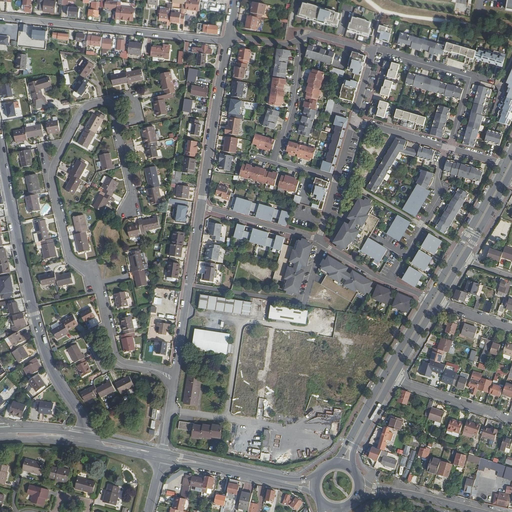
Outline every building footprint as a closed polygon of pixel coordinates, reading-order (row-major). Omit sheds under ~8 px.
[(26,5),(26,9),(26,12),(33,12),(33,6),(32,6),(32,0),(24,0),(24,5),(26,5)] [(186,10),(200,11),(201,0),(187,0),(187,4),(186,10)] [(58,3),(42,1),(41,6),(41,10),(56,12),(58,3)] [(111,1),(107,1),(106,2),(105,7),(110,8),(110,10),(113,10),(113,8),(117,8),(117,4),(111,3),(111,1)] [(336,10),(327,7),(326,8),(318,5),(309,2),(308,3),(304,1),(302,7),(300,7),(298,14),(304,16),(304,18),(307,19),(310,10),(313,11),(310,20),(314,21),(314,20),(321,22),(321,23),(325,24),(327,15),(331,16),(328,25),(331,26),(332,24),(338,26),(340,18),(341,19),(343,12),(336,10)] [(90,9),(89,16),(99,17),(100,10),(99,10),(100,7),(101,3),(93,2),(92,9),(90,9)] [(266,5),(253,2),(251,13),(264,15),(266,5)] [(79,11),(80,8),(70,7),(70,10),(69,10),(69,15),(71,15),(71,16),(80,17),(80,12),(79,11)] [(117,16),(116,19),(127,20),(127,18),(134,19),(135,9),(118,7),(117,16)] [(168,25),(171,25),(171,19),(169,19),(170,9),(166,8),(166,10),(161,10),(160,18),(168,19),(168,22),(168,25)] [(253,16),(248,16),(245,28),(256,31),(258,18),(253,17),(253,16)] [(181,18),(172,17),(171,19),(171,25),(180,27),(181,18)] [(194,28),(195,18),(187,17),(186,27),(194,28)] [(370,35),(372,36),(374,29),(370,28),(371,23),(367,22),(367,21),(358,18),(357,19),(353,17),(351,24),(350,23),(348,29),(357,31),(359,25),(362,25),(360,34),(363,35),(363,33),(370,35)] [(197,33),(200,34),(201,32),(219,34),(220,27),(209,25),(209,24),(199,23),(197,33)] [(379,40),(382,41),(383,39),(389,41),(391,34),(390,34),(392,29),(387,28),(388,26),(384,25),(383,27),(380,26),(378,32),(381,33),(379,40)] [(46,30),(44,30),(37,29),(37,31),(36,33),(34,33),(34,42),(37,42),(38,37),(44,38),(45,34),(47,34),(47,30),(46,30)] [(67,41),(68,33),(54,32),(53,36),(59,36),(58,40),(67,41)] [(85,44),(88,44),(89,36),(86,36),(86,34),(78,33),(77,41),(85,42),(85,44)] [(469,61),(473,62),(474,59),(474,57),(476,51),(447,42),(446,46),(401,33),(398,44),(402,45),(402,43),(403,44),(412,46),(413,46),(412,48),(420,50),(420,48),(430,51),(431,51),(430,53),(438,55),(438,54),(444,55),(444,54),(448,55),(449,53),(449,52),(450,52),(452,52),(452,54),(451,59),(465,63),(467,56),(469,57),(468,58),(469,58),(469,59),(470,59),(469,61)] [(0,35),(0,44),(8,45),(8,43),(6,43),(7,37),(0,35)] [(102,37),(89,35),(89,36),(88,44),(101,46),(102,37)] [(126,40),(124,40),(121,40),(118,39),(117,49),(125,50),(126,40)] [(129,53),(143,55),(144,44),(130,42),(129,52),(129,53)] [(170,58),(171,46),(164,45),(164,49),(153,47),(152,56),(170,58)] [(208,55),(213,55),(214,50),(211,50),(209,49),(209,47),(204,46),(203,49),(194,48),(193,53),(197,53),(208,55)] [(318,48),(309,46),(306,57),(314,59),(318,48)] [(240,48),(239,60),(249,61),(251,50),(240,48)] [(326,51),(318,48),(314,59),(323,62),(326,51)] [(498,66),(502,67),(505,58),(501,57),(501,55),(498,54),(498,56),(494,54),(494,53),(491,52),(491,54),(487,52),(487,51),(484,50),(484,52),(480,50),(480,49),(477,48),(477,49),(476,51),(474,57),(477,58),(477,60),(481,61),(482,59),(484,60),(484,62),(488,63),(489,61),(491,62),(491,64),(495,65),(496,63),(498,64),(498,66)] [(290,51),(277,49),(276,58),(288,60),(288,56),(290,56),(290,51)] [(335,53),(326,51),(323,62),(332,64),(335,53)] [(359,82),(361,76),(359,75),(361,69),(363,70),(367,56),(353,52),(351,56),(348,65),(349,65),(348,70),(354,72),(353,73),(355,74),(353,81),(352,80),(351,82),(345,80),(344,85),(341,94),(342,94),(340,98),(348,101),(348,102),(353,103),(357,88),(356,88),(358,82),(359,82)] [(196,66),(207,67),(208,55),(197,53),(196,66)] [(16,69),(25,70),(27,55),(17,54),(16,69)] [(288,60),(276,58),(275,67),(287,69),(288,60)] [(86,59),(77,72),(81,75),(86,78),(95,65),(86,59)] [(400,65),(384,60),(382,68),(388,69),(390,70),(390,72),(388,72),(388,73),(387,72),(385,72),(384,76),(396,79),(400,65)] [(247,64),(237,63),(236,67),(235,67),(234,77),(244,79),(246,69),(247,69),(247,64)] [(287,69),(275,67),(274,76),(285,78),(287,69)] [(334,75),(343,77),(345,71),(331,67),(329,74),(334,75)] [(128,81),(129,84),(134,83),(133,81),(144,79),(141,68),(126,71),(128,81)] [(165,94),(175,92),(169,69),(158,71),(162,85),(163,85),(165,94)] [(196,82),(197,70),(188,69),(186,82),(196,82)] [(324,73),(313,69),(312,73),(312,74),(310,74),(309,78),(322,81),(324,73)] [(128,81),(126,71),(110,75),(113,85),(128,81)] [(499,118),(497,122),(510,126),(511,120),(511,119),(511,120),(511,118),(511,71),(507,83),(510,84),(508,88),(511,89),(507,97),(505,96),(504,99),(503,99),(501,102),(503,103),(502,105),(501,105),(500,108),(501,109),(500,111),(498,114),(499,114),(497,118),(499,118)] [(460,100),(464,89),(459,88),(459,87),(453,85),(452,86),(444,83),(444,82),(437,80),(437,81),(436,81),(428,79),(428,78),(421,75),(421,76),(421,77),(417,76),(417,75),(417,74),(414,73),(413,74),(413,75),(409,73),(405,84),(460,100)] [(87,84),(90,81),(86,78),(81,75),(78,78),(80,79),(73,89),(75,91),(74,93),(74,94),(77,96),(78,96),(80,94),(82,96),(89,86),(87,84)] [(273,78),(272,87),(284,89),(284,85),(286,85),(286,80),(285,79),(285,78),(274,76),(274,78),(273,78)] [(322,81),(309,78),(308,81),(310,82),(309,83),(308,87),(319,90),(322,81)] [(378,94),(389,97),(393,82),(379,78),(377,85),(382,87),(384,87),(383,89),(382,90),(381,90),(379,90),(378,94)] [(242,98),(245,82),(233,81),(232,85),(233,86),(232,92),(233,93),(232,96),(242,98)] [(39,84),(39,82),(31,84),(35,101),(43,99),(41,90),(43,89),(41,84),(39,84)] [(207,97),(209,89),(193,85),(191,93),(207,97)] [(463,144),(474,147),(483,116),(481,115),(489,89),(480,86),(478,91),(477,91),(475,98),(476,98),(473,109),(472,109),(470,116),(471,116),(471,117),(469,125),(468,125),(466,132),(467,132),(466,136),(465,136),(464,136),(463,139),(465,140),(463,144)] [(284,89),(272,87),(271,96),(284,98),(285,92),(283,92),(284,89)] [(308,87),(307,91),(308,91),(308,93),(306,98),(307,98),(317,101),(320,90),(319,90),(308,87)] [(163,99),(162,95),(154,97),(155,101),(154,101),(157,116),(167,114),(164,99),(163,99)] [(284,98),(271,96),(269,105),(281,107),(282,103),(283,103),(284,98)] [(317,101),(307,98),(306,98),(304,107),(306,108),(315,110),(317,101)] [(325,113),(331,115),(336,100),(329,98),(325,113)] [(190,114),(192,100),(184,99),(181,112),(190,114)] [(242,101),(231,99),(229,113),(239,115),(241,114),(241,112),(240,111),(242,101)] [(374,115),(384,118),(389,103),(377,100),(375,104),(378,105),(380,105),(380,106),(381,106),(381,109),(378,108),(371,106),(368,117),(374,118),(374,115)] [(7,119),(17,117),(14,102),(3,105),(7,119)] [(439,105),(430,135),(441,138),(442,134),(443,134),(444,134),(446,127),(445,127),(444,127),(447,119),(447,120),(448,120),(450,113),(449,113),(449,112),(450,109),(439,105)] [(306,108),(303,117),(314,120),(317,111),(315,110),(306,108)] [(280,112),(269,109),(266,117),(277,121),(280,112)] [(426,118),(397,109),(394,120),(398,122),(399,119),(399,118),(400,119),(400,118),(402,119),(402,120),(401,126),(415,130),(416,124),(417,123),(419,124),(420,124),(419,128),(423,129),(426,118)] [(93,114),(85,128),(86,128),(96,133),(103,120),(104,120),(106,116),(99,112),(97,116),(93,114)] [(321,170),(333,174),(335,167),(332,166),(333,164),(335,165),(337,158),(335,157),(336,155),(338,156),(340,149),(338,148),(338,146),(341,147),(343,140),(340,139),(341,137),(343,137),(345,131),(343,130),(343,128),(346,128),(348,122),(345,121),(346,118),(336,116),(335,121),(334,125),(335,125),(324,161),(322,167),(321,170)] [(241,119),(230,117),(228,126),(228,129),(226,128),(225,133),(238,135),(241,119)] [(277,121),(266,117),(263,126),(275,129),(277,121)] [(303,117),(301,125),(312,128),(314,120),(303,117)] [(199,124),(200,120),(192,119),(192,123),(194,123),(192,135),(200,136),(201,124),(199,124)] [(58,121),(46,124),(48,134),(60,132),(58,121)] [(42,125),(25,128),(26,129),(27,138),(39,136),(39,137),(44,137),(42,125)] [(301,125),(298,134),(301,135),(309,137),(312,128),(301,125)] [(153,143),(158,142),(154,127),(143,129),(145,136),(144,137),(146,145),(153,143)] [(87,149),(96,133),(86,128),(78,143),(87,149)] [(27,138),(26,129),(14,132),(16,142),(28,140),(27,138)] [(489,143),(488,144),(495,146),(495,145),(496,144),(500,145),(503,134),(488,130),(485,141),(489,142),(489,143)] [(267,137),(255,134),(254,141),(253,144),(257,145),(256,147),(263,149),(267,137)] [(226,140),(225,140),(223,151),(236,153),(238,138),(227,137),(226,140)] [(275,140),(267,137),(263,149),(270,151),(270,149),(273,149),(275,140)] [(397,138),(367,188),(376,193),(400,152),(432,162),(435,151),(431,150),(432,148),(424,146),(424,148),(420,147),(419,151),(406,147),(408,141),(397,138)] [(198,147),(199,142),(189,141),(186,156),(197,157),(197,154),(198,154),(199,147),(198,147)] [(295,154),(298,144),(289,142),(287,151),(289,152),(288,154),(295,156),(295,154)] [(146,145),(143,145),(144,150),(146,149),(148,160),(158,158),(155,147),(154,147),(153,143),(146,145)] [(307,147),(298,144),(295,154),(298,154),(297,157),(304,159),(307,147)] [(316,149),(307,147),(304,159),(310,161),(311,158),(313,159),(316,149)] [(31,149),(19,151),(22,168),(32,166),(30,154),(32,154),(31,149)] [(100,156),(104,171),(116,169),(115,165),(113,165),(110,153),(100,156)] [(233,156),(221,154),(220,159),(221,159),(219,169),(230,171),(233,156)] [(194,175),(196,160),(186,158),(183,173),(194,175)] [(71,170),(69,174),(72,175),(80,180),(87,165),(78,160),(73,171),(71,170)] [(449,162),(447,161),(444,172),(480,182),(484,170),(480,169),(480,170),(472,168),(472,167),(473,166),(466,164),(466,165),(465,166),(458,164),(458,163),(458,162),(450,160),(450,161),(449,162)] [(243,165),(240,176),(248,179),(252,167),(252,166),(248,165),(248,166),(246,166),(243,165)] [(160,187),(161,187),(156,167),(146,169),(150,189),(160,187)] [(255,168),(252,167),(248,179),(257,181),(261,168),(257,167),(257,169),(255,168)] [(265,169),(261,168),(257,181),(266,183),(269,172),(266,171),(264,171),(265,169)] [(430,186),(433,182),(434,178),(432,177),(433,173),(422,170),(420,177),(417,183),(419,185),(426,189),(428,185),(430,186)] [(273,173),(269,172),(266,183),(275,186),(279,173),(275,172),(274,174),(273,173)] [(37,194),(40,194),(36,174),(26,176),(29,192),(32,191),(33,195),(37,194)] [(75,195),(82,181),(80,180),(72,175),(70,179),(71,179),(66,190),(75,195)] [(104,188),(103,192),(105,193),(113,197),(115,193),(113,192),(118,182),(108,176),(103,187),(104,188)] [(285,177),(282,176),(278,187),(287,190),(291,177),(287,176),(287,177),(285,177)] [(295,178),(291,177),(287,190),(296,192),(299,181),(296,180),(294,180),(295,178)] [(319,204),(324,205),(325,202),(323,202),(324,196),(326,196),(330,182),(316,178),(315,182),(312,191),(313,192),(311,196),(317,198),(316,201),(320,202),(319,204)] [(230,188),(219,185),(216,196),(223,197),(224,198),(224,199),(229,200),(232,192),(229,191),(230,188)] [(404,210),(415,216),(416,213),(417,213),(419,211),(418,210),(419,209),(421,207),(420,206),(424,201),(426,198),(425,198),(426,197),(427,197),(428,194),(429,191),(427,189),(426,189),(419,185),(404,210)] [(189,200),(190,187),(181,186),(179,186),(178,198),(189,200)] [(150,189),(146,191),(147,194),(148,194),(149,198),(151,205),(163,203),(160,187),(150,189)] [(436,229),(445,234),(469,194),(460,188),(457,192),(456,191),(452,197),(453,198),(454,199),(450,205),(449,205),(448,204),(444,211),(446,212),(442,219),(441,218),(440,218),(436,224),(438,225),(436,229)] [(113,197),(105,193),(104,196),(100,194),(94,206),(103,211),(110,200),(114,201),(115,198),(113,197)] [(33,195),(25,197),(29,213),(40,211),(37,198),(38,198),(37,194),(33,195)] [(293,202),(300,204),(302,197),(295,195),(293,202)] [(241,212),(245,201),(234,197),(231,204),(235,205),(233,211),(237,212),(237,211),(241,212)] [(346,224),(335,242),(339,245),(344,248),(348,250),(351,244),(362,250),(368,239),(369,239),(380,219),(367,212),(371,206),(370,205),(364,202),(360,199),(349,218),(353,220),(354,220),(355,222),(354,223),(356,224),(353,228),(351,227),(351,226),(349,225),(349,226),(346,224)] [(256,204),(245,201),(241,212),(246,214),(245,215),(249,216),(251,210),(254,211),(256,204)] [(267,207),(256,204),(254,211),(258,212),(256,218),(259,219),(260,217),(264,219),(267,207)] [(279,210),(267,207),(264,219),(268,220),(268,221),(271,222),(273,216),(277,217),(279,210)] [(174,225),(185,226),(187,211),(176,210),(174,225)] [(290,214),(279,210),(277,217),(280,218),(278,224),(282,225),(282,224),(287,225),(290,214)] [(77,235),(86,233),(88,232),(84,216),(73,218),(77,235)] [(399,216),(388,234),(399,241),(401,238),(401,237),(404,232),(405,232),(406,229),(406,228),(407,228),(409,225),(408,225),(410,222),(399,216)] [(139,221),(140,225),(141,231),(145,231),(146,232),(161,228),(158,217),(154,218),(154,219),(143,222),(143,220),(139,221)] [(35,222),(39,241),(41,241),(51,239),(50,235),(48,235),(45,220),(35,222)] [(222,224),(212,223),(210,224),(210,226),(211,228),(210,231),(210,235),(213,236),(212,240),(220,241),(222,224)] [(130,238),(142,235),(141,231),(140,225),(128,228),(130,238)] [(238,225),(234,236),(282,250),(285,238),(280,237),(281,236),(277,235),(276,241),(267,239),(269,233),(266,232),(266,233),(257,230),(257,229),(254,228),(252,234),(244,232),(246,226),(242,225),(242,226),(238,225)] [(173,244),(183,246),(185,233),(174,231),(173,244)] [(77,235),(76,235),(80,254),(90,251),(86,233),(77,235)] [(434,254),(442,241),(430,234),(428,238),(429,238),(425,244),(423,247),(434,254)] [(57,256),(53,238),(51,239),(41,241),(44,259),(57,256)] [(368,239),(362,250),(380,261),(387,250),(384,248),(383,248),(378,245),(378,244),(375,243),(374,243),(374,242),(371,240),(371,241),(368,239)] [(295,248),(283,244),(282,250),(277,266),(273,279),(286,282),(284,289),(287,290),(294,292),(298,293),(304,272),(303,272),(295,270),(294,270),(292,269),(292,268),(293,267),(291,266),(292,262),(295,263),(297,264),(297,263),(306,266),(312,245),(308,244),(301,242),(297,241),(295,248)] [(182,257),(183,246),(173,244),(171,256),(182,257)] [(218,261),(220,246),(210,244),(209,248),(208,247),(207,252),(206,259),(218,261)] [(511,247),(506,245),(504,252),(502,256),(511,259),(511,247)] [(2,249),(1,246),(0,246),(0,259),(8,258),(7,249),(2,249)] [(488,256),(501,261),(502,256),(504,252),(491,248),(488,256)] [(413,264),(424,270),(432,257),(420,251),(418,254),(419,255),(416,260),(415,260),(413,264)] [(133,272),(145,270),(142,254),(131,256),(134,268),(132,268),(133,272)] [(327,274),(321,284),(352,303),(358,292),(364,296),(366,292),(370,286),(372,283),(353,272),(351,276),(350,278),(348,277),(347,279),(343,277),(344,274),(345,274),(346,273),(345,272),(348,268),(329,257),(327,261),(323,267),(321,270),(327,274)] [(11,273),(9,259),(0,260),(0,273),(0,275),(11,273)] [(181,264),(181,260),(170,259),(168,277),(177,278),(178,278),(179,269),(180,270),(181,264)] [(216,264),(207,262),(206,271),(207,272),(207,274),(205,274),(203,274),(202,280),(213,282),(214,278),(217,278),(218,271),(215,271),(216,264)] [(415,287),(422,274),(411,267),(409,271),(406,277),(405,276),(403,280),(415,287)] [(149,284),(145,270),(133,272),(134,277),(136,276),(138,286),(149,284)] [(56,274),(55,273),(40,276),(42,285),(57,282),(56,274)] [(56,274),(57,282),(58,286),(74,283),(72,273),(61,275),(60,274),(56,274)] [(6,280),(5,281),(7,291),(8,291),(9,296),(12,295),(12,298),(16,297),(15,290),(12,290),(11,286),(14,285),(14,282),(13,282),(12,279),(13,279),(13,276),(6,277),(6,280)] [(511,281),(503,278),(502,281),(503,282),(500,290),(504,292),(508,293),(510,285),(511,285),(511,281)] [(469,280),(465,292),(468,293),(477,296),(481,284),(474,282),(469,280)] [(373,298),(387,304),(392,292),(388,290),(389,290),(386,289),(385,289),(384,289),(384,288),(381,287),(381,288),(378,286),(373,298)] [(465,302),(468,293),(465,292),(457,289),(454,299),(460,301),(461,300),(465,302)] [(129,307),(126,292),(116,295),(119,309),(129,307)] [(251,315),(254,302),(201,294),(199,307),(251,315)] [(398,295),(393,306),(407,312),(412,300),(409,299),(409,298),(406,297),(406,298),(404,297),(405,296),(402,295),(401,296),(398,295)] [(19,311),(18,302),(8,304),(10,313),(19,311)] [(489,302),(485,312),(490,314),(494,303),(489,302)] [(306,311),(269,305),(267,318),(304,324),(306,311)] [(91,307),(81,314),(86,323),(97,317),(91,307)] [(19,331),(25,328),(23,323),(26,322),(24,313),(14,316),(19,331)] [(74,315),(63,321),(64,323),(69,331),(79,324),(74,315)] [(126,334),(130,333),(136,332),(132,316),(122,319),(126,334)] [(451,333),(448,339),(453,341),(454,341),(456,335),(455,334),(458,325),(447,321),(446,324),(448,325),(446,331),(451,333)] [(167,331),(168,323),(157,322),(157,325),(160,326),(159,333),(166,334),(167,331)] [(57,339),(70,332),(69,331),(64,323),(52,330),(57,339)] [(474,339),(478,329),(465,324),(461,334),(474,339)] [(228,354),(231,334),(196,329),(193,348),(228,354)] [(25,340),(19,331),(9,337),(15,346),(25,340)] [(126,334),(122,335),(126,352),(137,349),(134,336),(130,337),(130,333),(126,334)] [(256,383),(263,338),(247,335),(239,388),(259,392),(260,384),(256,383)] [(493,339),(482,336),(480,343),(486,345),(480,362),(485,364),(493,339)] [(448,339),(442,337),(438,349),(444,351),(449,352),(453,341),(448,339)] [(166,345),(166,342),(154,340),(154,344),(157,344),(156,353),(166,355),(167,350),(165,350),(166,345)] [(501,345),(493,342),(490,353),(497,355),(501,345)] [(511,356),(511,344),(507,343),(503,353),(511,356)] [(68,349),(75,363),(78,361),(85,357),(86,357),(84,353),(83,354),(77,344),(68,349)] [(29,357),(22,346),(13,352),(20,363),(29,357)] [(434,351),(431,360),(440,363),(444,351),(438,349),(434,347),(433,351),(434,351)] [(93,372),(85,357),(78,361),(80,364),(77,365),(83,377),(93,372)] [(42,369),(36,359),(29,363),(30,364),(23,368),(28,377),(42,369)] [(0,376),(0,381),(1,383),(8,376),(0,362),(0,375),(0,376)] [(431,378),(435,365),(424,362),(420,375),(431,378)] [(507,375),(509,368),(498,365),(494,380),(497,381),(499,373),(507,375)] [(440,380),(444,369),(439,367),(436,378),(440,380)] [(277,394),(280,371),(273,370),(270,393),(277,394)] [(442,381),(446,382),(447,380),(453,382),(456,374),(446,370),(442,381)] [(198,405),(203,376),(189,374),(185,403),(198,405)] [(456,374),(453,385),(457,386),(456,387),(465,390),(468,380),(460,377),(460,376),(456,374)] [(43,382),(37,375),(29,381),(37,392),(46,385),(43,381),(43,382)] [(290,376),(286,415),(294,416),(294,414),(303,415),(307,378),(290,376)] [(116,383),(121,394),(135,387),(130,377),(116,383)] [(468,386),(474,388),(476,388),(478,381),(471,379),(468,386)] [(99,392),(102,398),(117,391),(111,380),(108,381),(108,383),(97,388),(99,392)] [(471,394),(475,396),(478,389),(479,384),(480,382),(478,381),(476,388),(474,388),(471,394)] [(479,384),(478,389),(489,392),(490,388),(479,384)] [(502,395),(510,398),(511,398),(511,386),(506,384),(502,395)] [(501,396),(504,388),(493,385),(491,393),(501,396)] [(96,394),(99,392),(97,388),(96,386),(82,393),(86,402),(97,396),(96,394)] [(403,390),(399,402),(408,405),(412,393),(403,390)] [(502,395),(499,404),(507,406),(510,398),(502,395)] [(431,413),(432,408),(435,401),(430,399),(426,411),(431,413)] [(22,417),(26,405),(13,401),(9,413),(22,417)] [(53,414),(54,403),(36,401),(35,409),(39,409),(39,412),(53,414)] [(431,413),(429,419),(442,423),(446,413),(432,408),(431,413)] [(340,423),(341,412),(326,411),(326,414),(318,414),(318,418),(325,419),(325,422),(340,423)] [(394,416),(390,427),(401,431),(405,420),(394,416)] [(222,438),(224,425),(215,424),(215,425),(205,424),(205,425),(196,424),(195,423),(182,421),(180,428),(195,430),(194,437),(203,438),(203,437),(213,438),(213,437),(222,438)] [(460,433),(464,424),(459,422),(458,423),(452,421),(448,431),(453,433),(454,431),(460,433)] [(474,423),(468,421),(464,431),(478,435),(481,427),(474,424),(474,423)] [(492,430),(485,427),(482,436),(496,441),(499,432),(498,431),(498,430),(493,428),(492,430)] [(389,433),(390,429),(386,428),(379,448),(385,450),(386,445),(385,445),(387,438),(389,438),(390,434),(389,433)] [(420,444),(422,439),(411,435),(409,440),(420,444)] [(511,449),(511,446),(511,439),(505,438),(502,446),(511,449)] [(446,446),(434,442),(432,448),(444,452),(446,446)] [(376,461),(380,450),(370,446),(366,458),(376,461)] [(429,456),(431,449),(425,447),(425,449),(421,448),(419,455),(426,458),(427,456),(429,456)] [(388,458),(390,453),(380,450),(379,456),(386,458),(384,464),(387,466),(387,467),(390,468),(390,467),(396,469),(398,462),(388,458)] [(409,465),(414,454),(408,451),(404,463),(409,465)] [(463,467),(467,456),(458,453),(455,465),(463,467)] [(480,465),(492,468),(493,462),(481,458),(480,465)] [(39,474),(42,463),(25,459),(23,470),(39,474)] [(437,475),(441,462),(432,459),(428,473),(432,475),(432,473),(437,475)] [(511,475),(511,468),(502,465),(493,462),(492,468),(498,470),(511,475)] [(442,463),(438,475),(444,477),(448,478),(452,466),(442,463)] [(66,483),(69,470),(59,467),(58,469),(52,467),(49,477),(56,479),(56,480),(66,483)] [(185,484),(184,489),(188,496),(191,485),(193,476),(188,475),(186,485),(185,484)] [(193,476),(191,485),(203,488),(203,487),(205,479),(193,476)] [(205,477),(205,479),(203,487),(212,489),(215,479),(205,477)] [(92,493),(95,482),(78,478),(75,489),(92,493)] [(236,502),(240,482),(230,479),(227,494),(227,497),(224,509),(226,509),(229,498),(233,498),(233,502),(236,502)] [(472,494),(475,482),(467,480),(465,492),(472,494)] [(47,498),(49,490),(29,485),(27,493),(33,495),(31,502),(43,505),(45,498),(47,498)] [(117,494),(119,488),(109,485),(107,491),(106,491),(103,502),(116,505),(118,494),(117,494)] [(274,502),(276,492),(269,490),(267,500),(274,502)] [(248,511),(253,493),(243,491),(239,509),(244,510),(244,511),(248,511)] [(222,508),(224,509),(227,497),(222,496),(217,495),(215,504),(223,505),(222,508)] [(509,507),(511,498),(499,496),(497,505),(506,507),(507,506),(509,507)] [(177,497),(173,510),(182,511),(185,500),(182,499),(177,497)] [(296,499),(291,498),(289,505),(298,511),(302,503),(296,498),(296,499)] [(257,511),(259,505),(251,503),(249,511),(257,511)]
